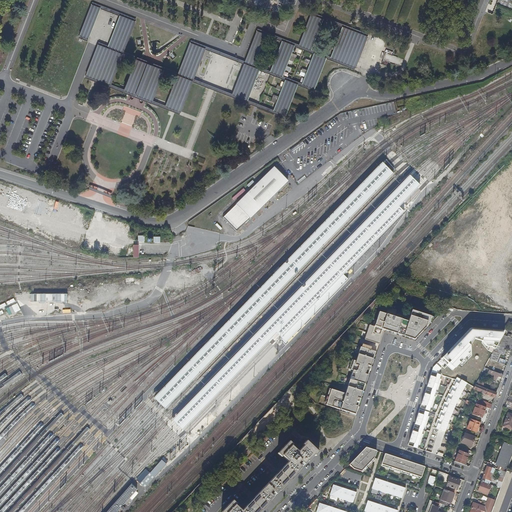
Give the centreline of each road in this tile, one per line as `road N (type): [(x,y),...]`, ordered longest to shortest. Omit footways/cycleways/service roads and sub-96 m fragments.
road 1 (unclassified): [(0,173),(166,222),(354,90)]
road 2 (unclassified): [(511,59),(416,90),(354,90)]
